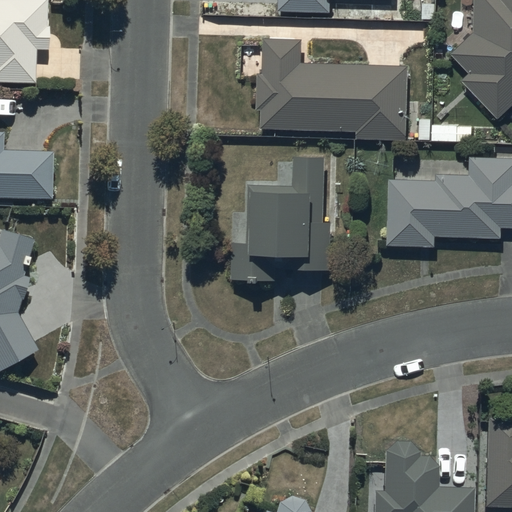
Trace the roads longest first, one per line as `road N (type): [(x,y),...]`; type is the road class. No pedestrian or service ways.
road 1 (residential): [(200,428),(157,366),(139,315),(143,0)]
road 2 (residential): [(200,428),(363,352),(511,321)]
road 3 (residential): [(100,511),(200,428)]
